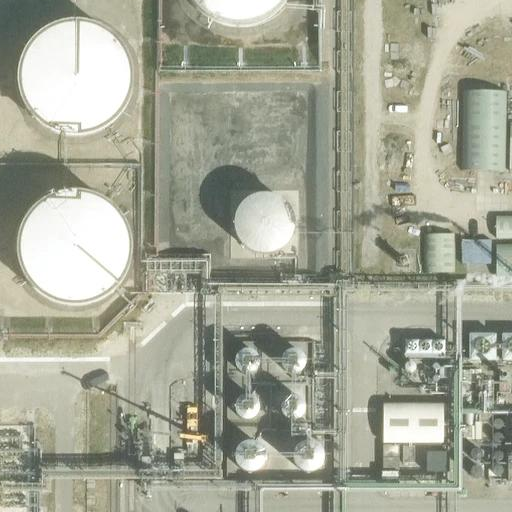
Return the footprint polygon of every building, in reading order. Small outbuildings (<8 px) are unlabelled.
[(206,24),(225,30),(251,27),(268,18),(281,3),(281,0),(182,0),(190,12),(206,24)] [(135,80),(135,79),(133,67),(130,56),(124,46),(118,38),(108,30),(99,26),(90,22),(78,21),(67,22),(54,26),(43,31),(36,38),(29,47),(23,56),(20,66),(19,77),(19,88),(22,99),(27,109),(33,118),(43,126),(50,131),(63,135),(74,137),(86,136),(95,134),(107,129),(116,122),(124,113),(130,103),(133,92),(135,80)] [(464,92),(461,172),(505,173),(508,93),(464,92)] [(133,252),(133,251),(132,239),(128,227),(122,217),(115,209),(108,203),(100,198),(94,196),(86,194),(77,193),(67,193),(56,196),(44,201),(35,209),(28,217),(22,227),(19,238),(17,250),(18,261),(21,272),(26,282),(33,291),(42,298),(51,304),(63,308),(73,309),(85,308),(94,306),(105,301),(114,294),(123,284),(128,275),(132,264),(133,252)] [(292,238),(292,237),(294,232),(295,226),(294,220),(292,214),(290,209),(287,205),(282,201),(276,197),(270,195),(265,195),(259,195),(254,196),(249,199),(245,202),(240,206),(237,210),(235,215),(233,222),(233,228),(234,234),(237,240),(241,246),(245,250),(251,253),(255,255),(261,256),(268,256),(273,255),(280,252),(284,249),(288,244),(292,238)] [(511,216),(496,216),(495,238),(511,238),(511,216)] [(456,272),(455,235),(424,236),(425,273),(456,272)] [(492,262),(493,240),(467,239),(465,261),(492,262)] [(511,245),(497,246),(497,277),(511,277),(511,245)] [(511,333),(501,334),(501,360),(511,359),(511,333)] [(446,359),(447,340),(407,338),(407,357),(446,359)] [(271,357),(269,351),(266,346),(261,343),(255,343),(250,344),(245,348),(243,352),(242,357),(243,363),(246,367),(250,370),(256,371),(260,371),(266,367),(270,363),(271,357)] [(319,362),(319,361),(317,355),(314,350),(309,347),(303,347),(298,348),(293,352),(291,357),(290,362),(291,367),(295,372),(300,375),(305,376),(310,374),(314,372),(318,367),(319,362)] [(266,406),(265,400),(262,395),(257,392),(251,391),(245,393),(241,396),(238,401),(238,406),(239,412),(242,416),(247,419),(251,420),(257,419),(262,416),(265,412),(266,406)] [(322,409),(321,405),(320,401),(318,398),(316,395),(312,393),(309,392),(302,391),(299,391),(294,393),(289,397),(286,403),(285,409),(287,416),(290,422),(296,425),(299,427),(303,427),(309,426),(313,425),(316,422),(320,416),(322,409)] [(443,446),(443,407),(382,407),(382,446),(443,446)] [(323,458),(322,451),(318,446),(312,442),(305,441),(302,442),(298,443),(294,446),(291,452),(290,458),(291,464),(294,468),(299,472),(305,474),(308,474),(313,473),(318,470),(322,464),(323,458)] [(264,459),(263,453),(259,448),(254,445),(249,444),(244,445),(239,449),(236,454),(235,459),(236,464),(239,468),(243,472),(249,473),(254,472),(259,470),(263,465),(264,459)] [(451,453),(427,453),(427,473),(451,473),(451,453)] [(399,473),(382,473),(382,487),(399,487),(399,473)]
